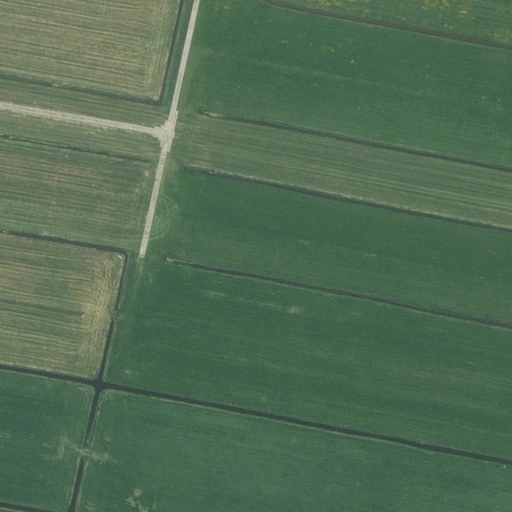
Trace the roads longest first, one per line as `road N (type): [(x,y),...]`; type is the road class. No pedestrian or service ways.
road 1 (track): [(197,0),(141,257)]
road 2 (track): [(0,105),(168,134)]
